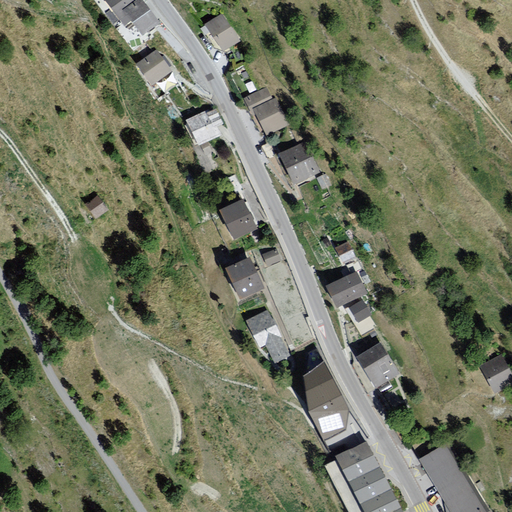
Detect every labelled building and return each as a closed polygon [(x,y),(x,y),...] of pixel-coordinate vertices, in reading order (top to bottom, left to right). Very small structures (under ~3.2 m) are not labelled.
[(140,0),(104,0),(121,21),(127,16),(144,37),(160,24),(140,0)] [(221,15),(205,26),(224,53),(239,42),(221,15)] [(157,53),(138,66),(154,87),(172,74),(157,53)] [(264,88),(243,100),(253,118),(256,116),(266,137),(288,126),(274,99),(270,100),(264,88)] [(215,108),(187,122),(201,148),(221,137),(217,128),(223,125),(215,108)] [(305,143),(280,156),(295,185),(320,172),(305,143)] [(323,176),(315,180),(321,190),(329,187),(323,176)] [(97,197),(85,206),(96,220),(108,212),(97,197)] [(244,202),(222,212),(236,241),(258,231),(244,202)] [(347,243),(335,249),(343,265),(354,259),(347,243)] [(276,251),(263,256),(267,267),(280,262),(276,251)] [(251,260),(228,271),(243,302),(266,291),(251,260)] [(356,273),(328,288),(339,310),(367,295),(356,273)] [(361,331),(377,322),(363,298),(347,307),(361,331)] [(266,313),(247,322),(261,350),(266,347),(275,365),(289,358),(266,313)] [(381,343),(360,355),(376,386),(398,374),(381,343)] [(511,374),(501,355),(480,366),(495,395),(511,386),(511,374)] [(348,406),(324,361),(304,374),(310,413),(324,438),(345,426),(348,406)] [(400,384),(385,392),(391,405),(407,397),(400,384)] [(403,511),(366,440),(336,456),(366,511),(403,511)] [(487,511),(447,445),(420,462),(449,511),(487,511)]
